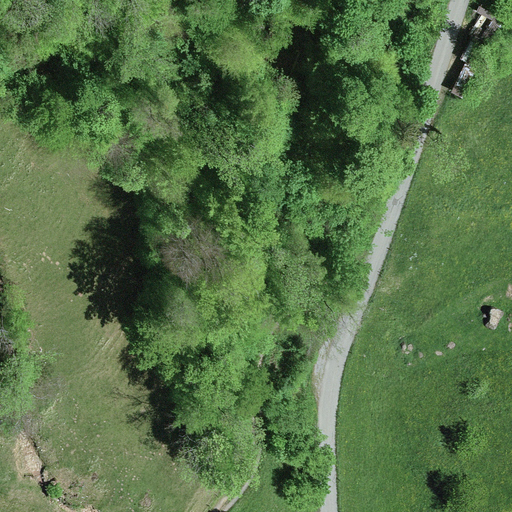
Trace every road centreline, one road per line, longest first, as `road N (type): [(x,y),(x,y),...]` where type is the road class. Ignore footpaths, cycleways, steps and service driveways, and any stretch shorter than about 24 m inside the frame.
road 1 (unclassified): [(462,0),(333,370),(330,511)]
road 2 (track): [(217,511),(251,463),(258,360),(277,315),(316,294),(361,298)]
